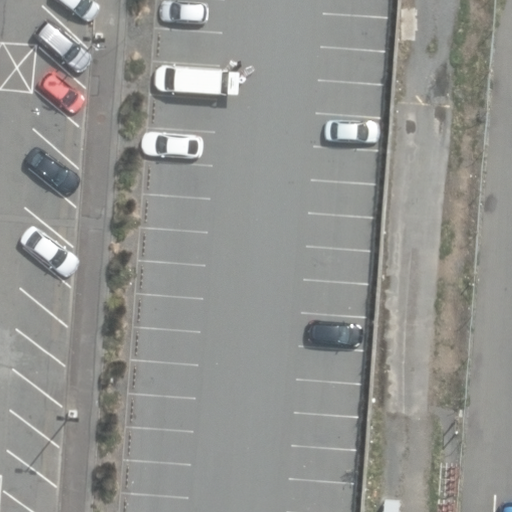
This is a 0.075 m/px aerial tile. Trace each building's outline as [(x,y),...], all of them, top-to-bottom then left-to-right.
[(257,195),(266,10),(242,10),(242,0),(198,0),(198,5),(154,2),(138,226),(176,229),(178,191),(257,195)] [(467,0),(367,0),(365,40),(465,45),(467,0)] [(248,241),(170,237),(169,276),(246,280),(248,241)] [(122,299),(119,339),(201,345),(204,305),(122,299)] [(443,511),(446,442),(367,440),(366,469),(375,470),(373,511),(443,511)]
